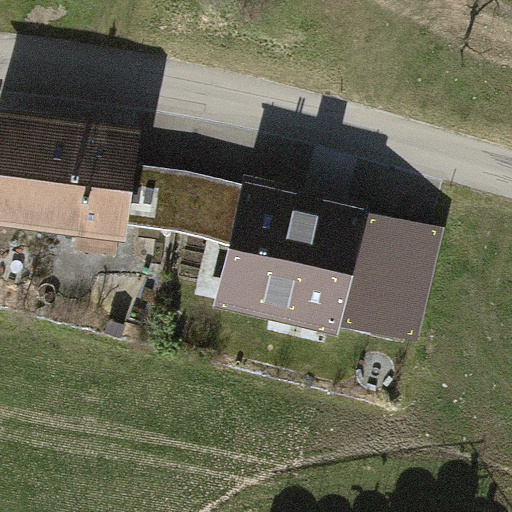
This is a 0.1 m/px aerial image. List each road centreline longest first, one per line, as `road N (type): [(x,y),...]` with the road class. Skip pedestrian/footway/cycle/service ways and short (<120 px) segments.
road 1 (residential): [(0,65),(357,130),(511,175)]
road 2 (track): [(357,130),(379,0)]
